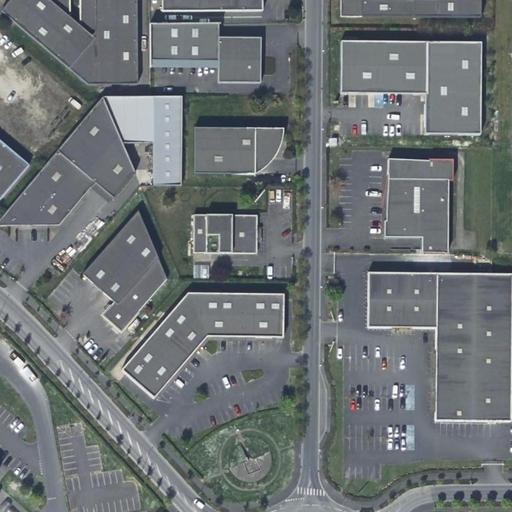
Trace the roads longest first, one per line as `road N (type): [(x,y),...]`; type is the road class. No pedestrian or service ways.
road 1 (unclassified): [(303,511),(314,0)]
road 2 (tertiary): [(202,511),(0,300)]
